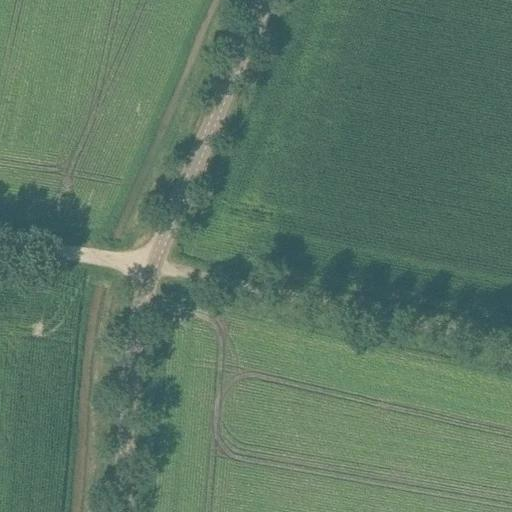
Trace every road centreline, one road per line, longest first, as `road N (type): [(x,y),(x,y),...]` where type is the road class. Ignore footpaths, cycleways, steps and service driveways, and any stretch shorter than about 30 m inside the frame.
road 1 (unclassified): [(123,511),(136,338),(266,0)]
road 2 (track): [(0,250),(157,267),(511,340)]
